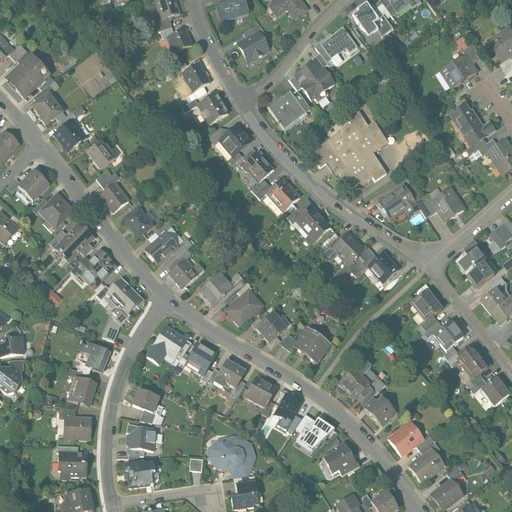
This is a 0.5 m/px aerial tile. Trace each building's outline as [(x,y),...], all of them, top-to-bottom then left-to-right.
[(173,0),(163,0),(154,3),(161,21),(161,22),(168,20),(178,16),(175,6),(176,6),(173,0)] [(241,0),(235,2),(231,3),(230,0),(224,3),(223,2),(218,3),(219,7),(215,8),(219,24),(220,23),(247,15),(248,15),(243,0),(241,0)] [(278,0),(269,7),(275,16),(285,9),(294,21),(306,12),(297,0),(278,0)] [(387,0),(378,0),(380,2),(385,9),(390,6),(391,5),(387,0)] [(387,0),(391,5),(390,6),(396,13),(408,4),(412,10),(420,4),(417,0),(387,0)] [(391,17),(380,2),(369,9),(377,21),(383,17),(386,21),(391,17)] [(110,4),(99,8),(102,14),(113,10),(110,4)] [(383,17),(377,21),(369,9),(366,5),(357,11),(356,10),(348,16),(352,22),(354,21),(367,39),(377,33),(381,39),(393,30),(386,21),(383,17)] [(168,20),(161,22),(161,21),(154,24),(158,33),(160,32),(171,29),(168,20)] [(258,26),(242,35),(246,42),(258,36),(263,33),(258,26)] [(171,29),(160,32),(164,41),(169,39),(169,38),(174,36),(171,29)] [(342,29),(320,45),(331,60),(331,61),(336,66),(342,62),(336,54),(344,48),(349,55),(357,49),(342,29)] [(511,32),(509,29),(495,39),(498,44),(492,48),(504,64),(510,60),(511,58),(511,32)] [(174,36),(169,38),(169,39),(176,54),(191,47),(184,32),(174,36)] [(246,42),(239,46),(248,63),(254,59),(255,60),(261,57),(261,56),(267,52),(258,36),(246,42)] [(0,41),(0,65),(8,57),(12,54),(0,41)] [(331,60),(320,45),(315,49),(319,55),(326,65),(331,61),(331,60)] [(12,54),(8,57),(15,65),(17,63),(26,54),(20,46),(12,54)] [(482,60),(473,46),(463,53),(465,57),(466,57),(472,66),(482,60)] [(26,54),(17,63),(21,67),(31,58),(26,54)] [(319,55),(312,60),(313,63),(314,62),(319,69),(321,68),(322,70),(327,67),(326,65),(319,55)] [(465,57),(441,73),(452,90),(477,74),(472,66),(466,57),(465,57)] [(21,67),(7,81),(24,99),(29,94),(27,92),(35,85),(38,88),(49,77),(31,58),(21,67)] [(504,64),(500,67),(506,77),(511,72),(511,61),(510,60),(504,64)] [(313,63),(295,76),(303,88),(302,89),(311,102),(315,100),(318,104),(327,97),(324,92),(334,86),(322,70),(321,68),(319,69),(314,62),(313,63)] [(185,64),(175,70),(179,77),(184,74),(184,73),(189,71),(185,64)] [(189,71),(184,73),(184,74),(195,93),(210,84),(198,65),(189,71)] [(303,88),(295,76),(288,81),(297,92),(302,89),(303,88)] [(49,77),(38,88),(42,93),(55,83),(49,77)] [(289,92),(268,108),(283,129),(305,113),(297,103),(289,92)] [(216,95),(198,105),(203,113),(200,115),(204,122),(207,120),(210,125),(228,115),(216,95)] [(48,97),(33,109),(46,126),(61,114),(48,97)] [(310,110),(302,99),(297,103),(305,113),(310,110)] [(193,101),(181,108),(185,113),(196,107),(193,101)] [(470,114),(466,107),(451,117),(457,126),(459,125),(468,139),(466,140),(471,148),(483,140),(495,133),(489,125),(483,129),(472,112),(470,114)] [(72,114),(60,123),(64,128),(72,122),(73,122),(76,120),(72,114)] [(358,114),(347,121),(350,126),(341,132),(342,133),(322,146),(312,157),(320,169),(328,164),(331,169),(333,168),(349,191),(359,184),(361,187),(372,179),(374,183),(386,175),(373,155),(387,145),(374,124),(367,128),(358,114)] [(64,128),(54,137),(63,149),(64,148),(69,153),(86,140),(73,122),(72,122),(64,128)] [(237,127),(219,142),(233,157),(233,158),(238,153),(250,143),(237,127)] [(220,128),(208,138),(213,144),(225,135),(220,128)] [(0,138),(0,166),(18,146),(4,134),(0,138)] [(471,148),(466,151),(469,157),(479,151),(487,145),(483,140),(471,148)] [(487,145),(479,151),(483,157),(488,154),(497,148),(492,142),(487,145)] [(511,170),(511,151),(506,142),(497,148),(488,154),(496,166),(498,165),(505,175),(511,170)] [(99,145),(86,155),(93,163),(90,166),(98,175),(115,162),(105,148),(103,150),(99,145)] [(252,149),(242,158),(246,163),(256,153),(252,149)] [(238,153),(233,158),(233,157),(228,161),(232,166),(242,158),(238,153)] [(273,170),(257,153),(246,163),(241,167),(246,173),(249,171),(254,176),(251,178),(257,185),(262,181),(274,170),(273,170)] [(48,186),(34,173),(18,189),(32,203),(48,186)] [(106,173),(95,181),(100,186),(110,178),(106,173)] [(110,178),(100,186),(104,193),(114,186),(119,181),(114,175),(110,178)] [(299,198),(282,179),(270,190),(265,195),(266,196),(272,203),(273,201),(284,212),(299,198)] [(257,185),(251,191),(255,195),(266,185),(262,181),(257,185)] [(266,185),(255,195),(260,201),(266,196),(265,195),(270,190),(266,185)] [(104,193),(99,197),(113,214),(127,203),(114,186),(104,193)] [(404,187),(378,204),(388,220),(403,209),(409,219),(420,212),(420,211),(415,204),(404,187)] [(432,203),(432,204),(438,213),(439,215),(445,223),(464,211),(451,191),(432,203)] [(72,212),(56,196),(47,205),(39,213),(47,221),(49,218),(58,227),(72,212)] [(428,196),(421,200),(432,217),(438,213),(432,204),(432,203),(428,196)] [(43,200),(32,212),(37,216),(39,213),(47,205),(43,200)] [(432,217),(421,200),(415,204),(420,211),(420,212),(426,221),(432,217)] [(305,201),(296,209),(302,216),(303,215),(304,217),(313,209),(305,201)] [(137,203),(128,210),(132,214),(138,210),(141,207),(137,203)] [(330,228),(313,209),(304,217),(303,215),(302,216),(296,221),(315,242),(330,228)] [(132,214),(123,221),(137,238),(151,227),(138,210),(132,214)] [(8,222),(0,215),(0,243),(3,245),(16,231),(16,230),(8,222)] [(20,224),(13,217),(8,222),(16,230),(16,231),(19,234),(24,229),(20,224)] [(511,226),(508,222),(494,233),(504,245),(511,238),(511,226)] [(66,237),(53,250),(59,256),(58,257),(60,259),(62,256),(70,264),(79,254),(88,245),(92,240),(77,225),(66,237)] [(165,225),(155,234),(159,239),(165,234),(170,231),(165,225)] [(61,232),(48,245),(53,250),(66,237),(61,232)] [(159,239),(144,252),(158,268),(173,255),(179,250),(178,250),(165,234),(159,239)] [(348,234),(331,250),(348,267),(358,257),(364,251),(348,234)] [(88,245),(79,254),(84,259),(92,250),(88,245)] [(183,246),(178,250),(179,250),(173,255),(176,259),(185,252),(186,250),(183,246)] [(364,251),(358,257),(364,262),(372,255),(367,249),(364,251)] [(486,263),(475,249),(457,264),(468,278),(484,265),(486,263)] [(176,259),(166,268),(170,272),(181,263),(182,263),(189,256),(185,252),(176,259)] [(377,259),(370,265),(386,282),(398,271),(383,254),(377,259)] [(113,269),(99,255),(78,276),(93,290),(113,269)] [(364,262),(362,264),(366,268),(370,265),(377,259),(373,255),(372,255),(364,262)] [(511,260),(511,259),(502,266),(507,271),(511,267),(511,260)] [(170,272),(168,275),(182,291),(197,277),(203,272),(197,265),(189,272),(182,263),(181,263),(170,272)] [(484,265),(468,278),(477,290),(493,277),(484,265)] [(231,289),(218,275),(197,293),(211,309),(219,302),(232,290),(231,289)] [(141,301),(120,280),(109,292),(105,295),(106,296),(118,309),(112,315),(115,318),(113,321),(119,327),(129,318),(127,315),(141,301)] [(241,280),(231,289),(232,290),(219,302),(223,306),(237,294),(246,286),(241,280)] [(42,282),(35,289),(53,306),(61,299),(42,282)] [(246,286),(237,294),(241,299),(248,292),(249,293),(251,291),(246,286)] [(105,288),(95,297),(100,302),(106,296),(105,295),(109,292),(105,288)] [(496,291),(481,303),(491,315),(503,305),(498,299),(500,297),(496,291)] [(241,299),(227,311),(235,320),(233,322),(239,329),(258,312),(251,304),(255,300),(249,293),(248,292),(241,299)] [(441,311),(426,292),(410,305),(417,314),(419,313),(427,322),(433,317),(441,311)] [(503,305),(491,315),(501,327),(511,318),(511,301),(510,300),(503,305)] [(264,322),(255,330),(268,345),(285,331),(272,315),(264,322)] [(260,317),(251,325),(255,330),(264,322),(260,317)] [(437,323),(433,317),(427,322),(421,327),(426,332),(437,323)] [(426,332),(425,333),(428,338),(441,328),(437,323),(426,332)] [(462,339),(450,323),(434,337),(446,352),(462,339)] [(118,332),(107,327),(102,339),(113,343),(118,332)] [(16,328),(4,336),(8,341),(21,340),(20,333),(16,328)] [(185,342),(165,329),(147,358),(159,366),(166,355),(174,360),(185,342)] [(319,339),(307,331),(298,344),(294,349),(316,365),(325,352),(315,345),(319,339)] [(288,337),(278,345),(291,354),(294,349),(298,344),(288,337)] [(21,340),(8,341),(6,343),(5,345),(5,347),(0,347),(0,358),(23,356),(21,340)] [(185,342),(174,360),(178,363),(190,346),(185,342)] [(108,353),(86,344),(85,347),(79,345),(76,352),(89,357),(85,366),(84,368),(91,370),(102,375),(106,363),(104,362),(108,353)] [(216,356),(198,345),(186,366),(192,370),(191,372),(202,379),(207,372),(216,356)] [(453,350),(443,357),(447,361),(456,354),(453,350)] [(486,369),(471,350),(457,361),(465,371),(466,370),(473,379),(478,375),(486,369)] [(22,362),(9,364),(9,370),(10,372),(20,370),(20,371),(23,370),(22,362)] [(246,373),(226,362),(219,373),(213,384),(213,385),(222,390),(225,385),(235,390),(236,391),(240,383),(246,373)] [(85,366),(80,363),(76,373),(81,375),(88,377),(91,370),(84,368),(85,366)] [(361,363),(338,385),(345,392),(346,390),(356,400),(368,388),(375,396),(384,387),(368,371),(369,370),(361,363)] [(20,370),(10,372),(9,370),(0,370),(0,391),(6,396),(13,395),(16,391),(16,387),(21,380),(20,371),(20,370)] [(212,375),(208,381),(213,384),(219,373),(214,370),(212,375)] [(76,373),(70,371),(67,377),(74,380),(75,379),(80,380),(81,375),(76,373)] [(212,375),(207,372),(202,379),(200,382),(205,385),(208,381),(212,375)] [(473,379),(470,382),(473,386),(482,380),(478,375),(473,379)] [(80,380),(75,379),(67,402),(67,403),(78,407),(79,403),(81,403),(90,406),(97,385),(80,380)] [(276,390),(257,379),(246,399),(264,409),(265,410),(268,404),(276,390)] [(473,386),(469,390),(473,395),(486,385),(482,380),(473,386)] [(508,396),(496,380),(481,391),(494,407),(508,396)] [(240,383),(236,391),(235,390),(232,395),(237,398),(244,386),(240,383)] [(368,388),(356,400),(364,408),(372,399),(375,396),(368,388)] [(158,400),(138,392),(132,408),(152,415),(158,400)] [(300,406),(286,398),(274,418),(281,421),(282,419),(290,424),(300,406)] [(364,408),(362,409),(367,414),(377,404),(376,404),(372,399),(364,408)] [(381,400),(376,404),(377,404),(367,414),(380,428),(386,422),(388,424),(397,416),(381,400)] [(78,407),(67,403),(67,402),(66,401),(63,410),(75,412),(76,412),(78,407)] [(268,404),(265,410),(264,409),(261,416),(266,419),(273,406),(268,404)] [(63,410),(60,409),(59,420),(66,420),(66,419),(74,420),(75,412),(63,410)] [(331,430),(311,417),(296,440),(306,447),(315,435),(324,441),(331,430)] [(301,422),(295,418),(289,429),(294,432),(301,422)] [(74,420),(66,419),(66,420),(65,441),(89,442),(90,421),(74,420)] [(410,424),(387,441),(400,459),(414,448),(423,442),(423,441),(410,424)] [(145,431),(128,426),(126,435),(132,436),(130,445),(127,448),(130,451),(144,452),(153,453),(154,445),(160,446),(161,436),(154,435),(155,432),(145,432),(145,431)] [(423,442),(414,448),(418,453),(432,443),(428,437),(423,441),(423,442)] [(232,438),(209,451),(210,460),(214,460),(215,467),(221,467),(222,470),(227,469),(227,467),(233,466),(234,471),(245,467),(253,458),(248,448),(238,442),(232,442),(232,438)] [(344,446),(335,450),(336,452),(322,460),(331,477),(338,473),(354,464),(344,446)] [(430,452),(408,469),(421,486),(443,469),(430,452)] [(78,456),(59,455),(59,464),(61,464),(61,480),(68,480),(68,478),(86,479),(87,456),(78,456)] [(129,458),(128,458),(129,466),(139,465),(139,458),(129,458)] [(189,472),(201,472),(201,460),(189,460),(189,472)] [(354,464),(338,473),(341,478),(359,469),(355,463),(354,464)] [(129,466),(123,467),(124,475),(127,475),(129,489),(147,487),(146,485),(149,484),(151,486),(153,486),(154,484),(154,482),(157,481),(159,479),(158,477),(156,474),(155,475),(154,464),(143,466),(143,464),(139,465),(129,466)] [(450,482),(429,497),(440,511),(460,496),(450,482)] [(248,485),(235,486),(237,499),(231,499),(233,511),(245,511),(246,511),(253,510),(253,507),(258,507),(255,484),(248,485)] [(92,511),(88,491),(70,494),(72,503),(64,504),(61,508),(61,511),(92,511)] [(387,495),(371,505),(373,508),(375,511),(395,511),(397,511),(387,495)] [(371,505),(366,497),(361,500),(363,503),(368,511),(373,508),(371,505)] [(353,498),(336,508),(337,511),(356,511),(359,509),(357,506),(353,498)] [(466,502),(457,509),(459,511),(463,511),(470,507),(466,502)] [(368,511),(363,503),(357,506),(359,509),(356,511),(368,511)]
